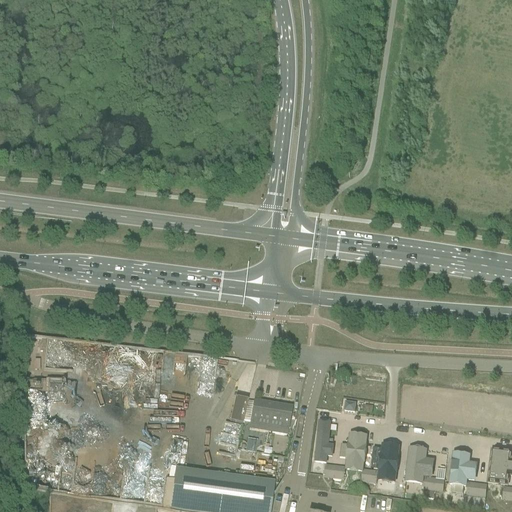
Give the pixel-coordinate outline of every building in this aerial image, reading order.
[(245,412),(247,403),(247,402),(235,399),(229,423),(242,426),(243,422),(245,412)] [(250,423),(255,424),(254,429),(268,432),(269,426),(270,423),(273,405),(254,402),(253,404),(250,423)] [(346,402),(345,412),(353,413),(354,403),(346,402)] [(253,404),(247,403),(245,412),(243,422),(250,423),(253,404)] [(288,429),(291,409),(273,405),(270,423),(269,426),(288,429)] [(333,459),(334,446),(329,446),(331,425),(319,424),(318,432),(315,464),(326,465),(327,458),(333,459)] [(346,460),(345,469),(362,471),(363,472),(368,438),(348,436),(347,447),(340,446),(339,459),(346,460)] [(371,470),(378,471),(377,482),(395,485),(400,448),(381,445),(380,457),(373,456),(371,470)] [(427,451),(408,449),(404,484),(422,486),(423,477),(432,478),(434,461),(426,460),(427,451)] [(491,452),(487,484),(507,486),(508,476),(511,476),(511,464),(510,464),(511,455),(491,452)] [(452,455),(448,487),(466,489),(467,482),(475,483),(477,465),(469,464),(470,457),(452,455)] [(345,471),(345,469),(325,467),(324,479),(344,481),(345,471)] [(170,510),(186,511),(270,511),(274,484),(175,470),(170,510)] [(376,483),(378,473),(363,472),(362,471),(362,473),(361,483),(376,485),(376,483)] [(443,494),(444,484),(444,482),(432,481),(424,480),(423,491),(443,494)] [(487,488),(487,487),(486,487),(467,485),(467,486),(466,496),(485,499),(487,488)] [(511,490),(505,489),(503,489),(503,490),(502,501),(511,502),(511,490)]
